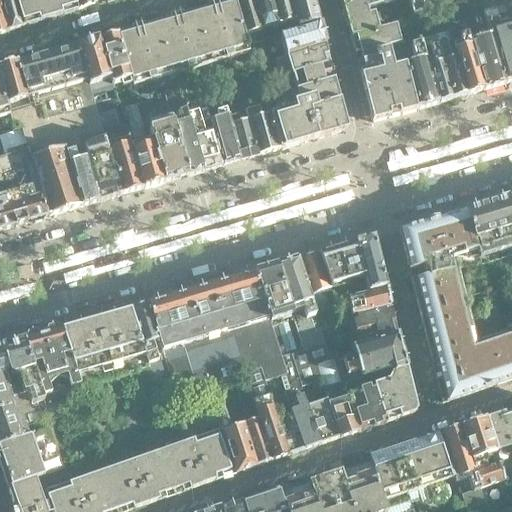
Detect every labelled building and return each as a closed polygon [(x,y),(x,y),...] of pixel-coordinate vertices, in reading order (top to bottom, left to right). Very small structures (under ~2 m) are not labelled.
[(23,27),(14,0),(0,0),(0,11),(6,33),(23,28),(23,27)] [(78,11),(74,0),(14,0),(23,27),(77,11),(78,11)] [(93,4),(91,0),(74,0),(78,11),(93,6),(93,4)] [(265,41),(262,31),(253,0),(237,0),(235,1),(248,46),(265,41)] [(298,31),(289,0),(253,0),(262,31),(270,28),(272,29),(286,25),(289,33),(298,31)] [(318,23),(312,0),(289,0),(298,31),(319,25),(318,23)] [(369,18),(367,10),(363,0),(338,0),(350,39),(376,32),(371,17),(369,18)] [(382,6),(380,0),(363,0),(367,10),(382,6)] [(406,0),(411,16),(424,12),(420,0),(406,0)] [(511,0),(502,0),(510,28),(511,34),(511,0)] [(248,46),(235,1),(195,12),(209,57),(248,46)] [(482,92),(465,30),(459,10),(441,15),(446,33),(452,53),(454,53),(466,97),(482,92)] [(209,57),(195,12),(156,24),(169,69),(209,57)] [(511,83),(511,34),(510,28),(498,31),(493,16),(485,18),(486,24),(504,86),(511,83)] [(169,69),(156,24),(116,35),(128,77),(129,80),(169,69)] [(482,92),(504,86),(486,24),(465,30),(482,92)] [(319,25),(298,31),(289,33),(270,39),(272,46),(281,43),(285,57),(324,46),(319,25)] [(416,112),(404,70),(395,72),(382,30),(376,32),(350,39),(363,91),(371,123),(416,112)] [(466,97),(454,53),(452,53),(446,33),(433,37),(436,45),(452,101),(466,97)] [(128,77),(116,35),(98,40),(109,80),(110,82),(128,77)] [(109,80),(98,40),(76,46),(87,87),(109,80)] [(438,105),(425,61),(420,44),(410,47),(414,64),(403,67),(404,70),(416,112),(438,105)] [(452,101),(436,45),(428,47),(432,59),(425,61),(438,105),(452,101)] [(98,204),(82,148),(68,100),(89,94),(87,87),(76,46),(17,63),(27,98),(30,108),(10,114),(8,115),(13,132),(20,130),(27,152),(47,218),(65,213),(80,208),(92,205),(97,204),(98,204)] [(329,65),(327,55),(324,46),(285,57),(274,60),(280,79),(292,76),(329,65)] [(27,98),(17,63),(0,68),(0,79),(7,104),(27,98)] [(333,80),(329,65),(292,76),(296,91),(298,91),(333,80)] [(7,104),(0,79),(0,117),(8,115),(10,114),(7,104)] [(347,131),(333,80),(298,91),(312,141),(347,131)] [(298,91),(296,91),(264,101),(268,117),(278,151),(312,141),(298,91)] [(164,185),(149,131),(139,96),(117,102),(124,128),(142,191),(164,185)] [(278,151),(268,117),(263,118),(259,107),(244,111),(245,116),(257,157),(278,151)] [(203,173),(188,119),(186,112),(176,114),(180,126),(173,128),(187,178),(203,173)] [(221,167),(212,135),(212,133),(202,136),(199,125),(209,123),(206,114),(188,119),(203,173),(221,167)] [(257,157),(245,116),(227,121),(229,130),(238,162),(257,157)] [(238,162),(229,130),(227,121),(218,123),(220,133),(212,135),(221,167),(238,162)] [(187,178),(173,128),(172,124),(149,131),(164,185),(187,178)] [(142,191),(124,128),(117,126),(100,130),(103,142),(119,198),(142,191)] [(119,198),(103,142),(82,148),(98,204),(119,198)] [(47,218),(27,152),(0,160),(0,232),(29,224),(33,226),(42,223),(44,219),(47,218)] [(511,218),(507,201),(504,201),(504,199),(493,202),(494,204),(477,209),(477,207),(466,210),(467,212),(464,213),(476,252),(482,270),(505,263),(504,258),(511,255),(511,218)] [(511,328),(498,333),(500,337),(472,346),(462,305),(466,304),(461,283),(457,284),(450,259),(476,252),(464,213),(398,232),(442,405),(511,380),(511,328)] [(385,290),(374,243),(373,240),(354,245),(364,280),(368,295),(385,290)] [(364,280),(354,245),(318,256),(329,291),(340,287),(341,289),(353,285),(352,283),(364,280)] [(329,291),(318,256),(296,262),(308,297),(329,291)] [(327,355),(316,321),(312,322),(311,318),(315,316),(308,297),(296,262),(275,269),(302,352),(309,350),(326,401),(339,439),(357,434),(359,433),(346,395),(342,384),(344,383),(338,363),(334,353),(327,355)] [(30,273),(27,265),(15,268),(18,277),(30,273)] [(302,352),(275,269),(253,275),(281,358),(292,355),(302,352)] [(281,358),(253,275),(168,300),(198,389),(203,387),(204,389),(243,376),(259,371),(263,382),(279,377),(286,375),(281,358)] [(385,290),(368,295),(347,301),(352,319),(389,309),(385,290)] [(198,389),(168,300),(146,306),(158,342),(163,358),(176,354),(190,392),(198,389)] [(158,342),(146,306),(129,312),(146,365),(158,362),(152,344),(158,342)] [(396,336),(393,322),(389,309),(352,319),(359,346),(396,336)] [(148,370),(146,365),(129,312),(95,322),(96,325),(112,380),(148,370)] [(112,380),(96,325),(95,322),(62,331),(61,331),(73,366),(75,365),(79,378),(77,378),(81,389),(112,380)] [(79,378),(75,365),(73,366),(61,331),(60,328),(22,339),(23,342),(49,420),(86,406),(81,389),(77,378),(79,378)] [(401,353),(396,336),(359,346),(352,348),(354,359),(343,362),(345,369),(357,366),(357,365),(401,353)] [(49,420),(23,342),(1,349),(8,371),(19,404),(27,427),(49,420)] [(0,373),(8,371),(1,349),(0,348),(0,373)] [(406,370),(401,353),(357,365),(357,366),(345,369),(343,362),(338,363),(344,383),(352,381),(349,372),(358,369),(360,377),(390,369),(392,374),(406,370)] [(307,408),(302,393),(303,387),(292,355),(281,358),(286,375),(279,377),(292,415),(276,420),(288,457),(304,451),(319,446),(307,408)] [(416,409),(406,370),(407,370),(406,370),(392,374),(384,383),(373,386),(385,424),(412,415),(412,414),(415,409),(416,409)] [(0,447),(31,438),(27,427),(19,404),(8,371),(0,373),(0,447)] [(276,420),(263,382),(259,371),(243,376),(258,421),(272,462),(288,457),(276,420)] [(385,424),(373,386),(346,395),(359,433),(368,430),(368,431),(369,430),(369,429),(385,424)] [(339,439),(326,401),(307,408),(319,446),(339,439)] [(256,467),(242,427),(232,431),(223,409),(212,413),(219,435),(221,434),(235,475),(256,467)] [(511,410),(485,420),(496,452),(509,448),(511,455),(511,410)] [(485,456),(496,452),(485,420),(459,429),(479,488),(505,479),(499,462),(488,466),(485,456)] [(272,462),(258,421),(242,426),(242,427),(256,467),(272,462)] [(487,511),(479,488),(459,429),(442,434),(451,462),(450,464),(453,480),(466,476),(471,492),(461,495),(467,511),(487,511)] [(50,433),(31,438),(0,447),(0,471),(6,489),(34,479),(63,470),(50,433)] [(231,476),(216,433),(192,441),(189,434),(178,438),(180,445),(156,454),(171,497),(231,476)] [(452,479),(437,436),(369,458),(370,463),(384,502),(452,479)] [(129,511),(171,497),(156,454),(131,462),(129,455),(117,459),(120,466),(95,475),(108,511),(129,511)] [(387,511),(384,502),(370,463),(280,493),(286,511),(387,511)] [(108,511),(95,475),(76,482),(73,474),(62,478),(65,486),(45,493),(49,504),(51,511),(108,511)] [(51,511),(49,504),(43,505),(34,479),(6,489),(13,511),(51,511)] [(284,511),(277,490),(259,496),(241,502),(244,511),(284,511)] [(244,511),(241,502),(220,509),(220,511),(244,511)]
